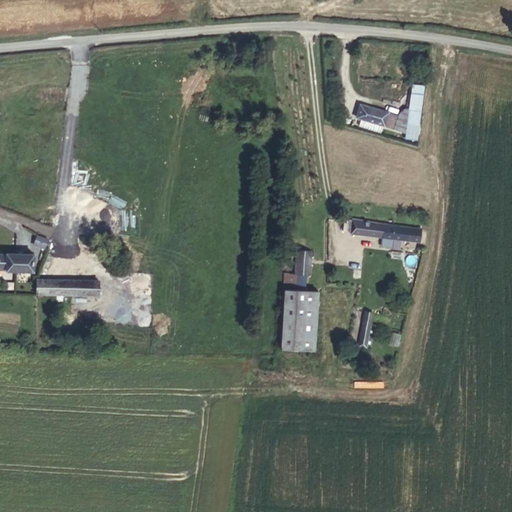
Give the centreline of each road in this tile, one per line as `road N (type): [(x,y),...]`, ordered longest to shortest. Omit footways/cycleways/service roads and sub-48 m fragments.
road 1 (unclassified): [(0,46),(287,25),(511,50)]
road 2 (unknown): [(307,26),(329,215)]
